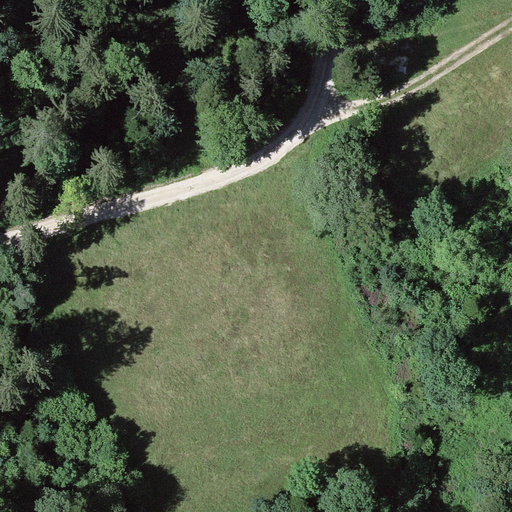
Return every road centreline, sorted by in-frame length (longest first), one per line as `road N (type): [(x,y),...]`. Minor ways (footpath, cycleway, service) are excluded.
road 1 (track): [(0,243),(221,174),(282,143),(307,116),(336,0)]
road 2 (track): [(307,116),(386,95),(511,25)]
